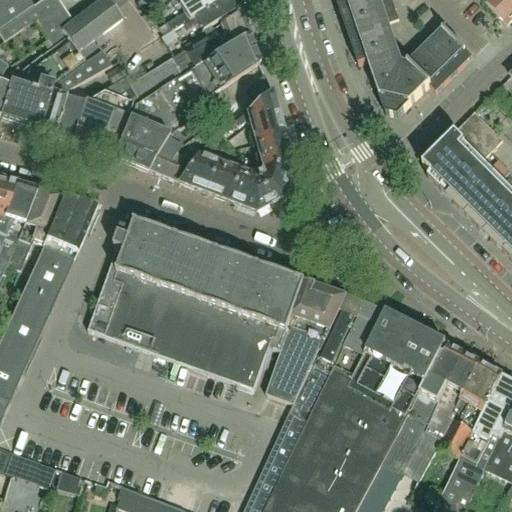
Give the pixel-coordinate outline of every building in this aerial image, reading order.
[(0,0),(0,32),(37,8),(30,0),(0,0)] [(61,31),(71,24),(55,0),(47,0),(37,8),(0,32),(0,41),(3,46),(34,25),(53,51),(68,41),(61,31)] [(93,43),(119,22),(101,0),(71,24),(61,31),(68,41),(77,54),(93,43)] [(192,21),(224,0),(188,0),(185,2),(178,6),(184,15),(159,30),(163,38),(182,27),(192,21)] [(202,34),(209,30),(235,13),(228,0),(224,0),(192,21),(182,27),(186,34),(197,27),(201,34),(202,33),(202,34)] [(402,67),(388,27),(399,23),(391,0),(334,0),(359,69),(368,66),(386,118),(398,121),(429,90),(436,97),(473,61),(444,31),(407,68),(402,67)] [(511,22),(511,0),(491,0),(486,5),(507,27),(511,22)] [(248,41),(237,17),(236,17),(219,28),(226,42),(219,46),(220,47),(223,54),(247,41),(248,41)] [(192,71),(223,54),(220,47),(209,30),(202,34),(206,39),(169,62),(179,78),(192,71)] [(192,71),(209,99),(259,67),(258,65),(257,65),(247,41),(223,54),(192,71)] [(67,94),(106,72),(95,58),(52,88),(48,90),(51,91),(38,135),(53,140),(64,104),(67,94)] [(85,150),(112,159),(134,109),(157,93),(177,80),(179,78),(169,62),(132,86),(128,79),(103,94),(104,94),(81,109),(80,109),(78,119),(93,124),(85,150)] [(120,68),(106,76),(112,86),(126,78),(120,68)] [(0,111),(7,86),(8,84),(16,77),(14,74),(6,80),(3,76),(0,79),(0,111)] [(251,107),(269,92),(263,79),(242,96),(251,107)] [(177,80),(157,93),(134,109),(112,159),(148,174),(170,139),(176,135),(200,116),(177,80)] [(0,123),(38,135),(51,91),(48,90),(52,88),(38,84),(35,94),(7,86),(0,111),(0,123)] [(249,129),(277,118),(270,95),(234,126),(238,131),(245,125),(244,124),(247,122),(249,129)] [(219,114),(226,124),(243,110),(236,101),(219,114)] [(64,104),(53,140),(70,145),(78,119),(80,109),(64,104)] [(511,202),(478,169),(503,144),(475,116),(423,168),(431,177),(428,180),(511,264),(511,202)] [(283,139),(277,118),(249,129),(250,135),(247,136),(251,151),(254,150),(254,149),(283,139)] [(85,150),(93,124),(78,119),(70,145),(71,145),(85,150)] [(163,180),(182,151),(188,145),(176,135),(170,139),(148,174),(163,180)] [(176,186),(191,167),(197,157),(206,150),(196,139),(188,145),(182,151),(163,180),(176,186)] [(290,164),(283,139),(254,149),(254,150),(257,157),(253,158),(257,173),(257,175),(290,164)] [(204,196),(216,164),(220,154),(208,149),(206,150),(197,157),(191,167),(176,186),(204,196)] [(270,208),(252,176),(248,167),(240,162),(236,173),(238,174),(226,205),(255,216),(270,208)] [(226,205),(238,174),(236,173),(216,164),(204,196),(226,205)] [(270,208),(283,200),(292,169),(290,164),(257,175),(252,176),(270,208)] [(0,230),(2,226),(16,186),(0,181),(0,230)] [(0,259),(8,242),(17,244),(38,192),(16,186),(2,226),(0,230),(0,259)] [(48,236),(63,200),(38,192),(17,244),(2,278),(3,279),(0,286),(0,296),(8,300),(31,246),(42,250),(48,236)] [(0,342),(0,401),(8,405),(80,249),(97,211),(63,200),(48,236),(42,250),(0,342)] [(289,334),(306,286),(290,280),(182,241),(138,225),(134,224),(134,225),(135,226),(133,231),(127,234),(121,231),(114,250),(118,251),(88,335),(135,352),(138,353),(173,365),(175,366),(175,367),(179,368),(216,381),(220,382),(246,391),(254,394),(269,353),(281,357),(289,334)] [(317,362),(347,300),(306,286),(289,334),(281,357),(266,399),(294,409),(295,405),(318,363),(317,362)] [(344,351),(365,308),(347,300),(317,362),(318,363),(334,371),(344,351)] [(365,362),(388,318),(386,317),(365,308),(344,351),(365,362)] [(265,511),(357,511),(360,508),(365,498),(371,487),(382,466),(397,438),(406,419),(446,347),(414,331),(388,318),(365,362),(344,351),(334,371),(265,511)] [(426,430),(448,391),(466,358),(449,349),(446,347),(406,419),(426,430)] [(464,400),(481,366),(479,365),(466,358),(448,391),(426,430),(429,431),(426,437),(439,443),(454,418),(456,419),(459,414),(457,413),(464,400)] [(265,511),(334,371),(318,363),(295,405),(294,409),(288,422),(289,422),(246,511),(265,511)] [(440,443),(436,450),(457,462),(484,413),(502,379),(481,366),(464,400),(457,413),(459,414),(456,419),(454,418),(439,443),(440,443)] [(509,425),(511,420),(511,383),(502,379),(484,413),(457,462),(460,463),(456,470),(457,471),(437,511),(467,511),(485,475),(476,470),(488,446),(490,447),(493,439),(497,441),(506,423),(509,425)] [(0,423),(8,405),(0,401),(0,423)] [(406,419),(397,438),(415,447),(422,435),(426,437),(429,431),(426,430),(406,419)] [(511,454),(511,420),(509,425),(506,423),(497,441),(500,442),(485,473),(511,486),(511,459),(510,458),(511,454)] [(397,438),(382,466),(403,478),(419,449),(415,447),(397,438)] [(7,474),(12,459),(1,456),(0,458),(0,479),(5,481),(7,474)] [(12,459),(7,474),(21,480),(27,465),(12,459)] [(382,466),(377,476),(398,488),(403,478),(382,466)] [(377,476),(371,487),(392,498),(398,488),(377,476)] [(371,487),(365,498),(386,509),(392,498),(371,487)] [(118,511),(119,511),(128,511),(134,494),(124,490),(122,496),(118,511)] [(128,511),(139,511),(144,498),(134,494),(128,511)] [(139,511),(151,511),(154,502),(144,498),(139,511)] [(365,498),(360,508),(366,511),(384,511),(386,509),(365,498)] [(151,511),(162,511),(164,506),(154,502),(151,511)]
